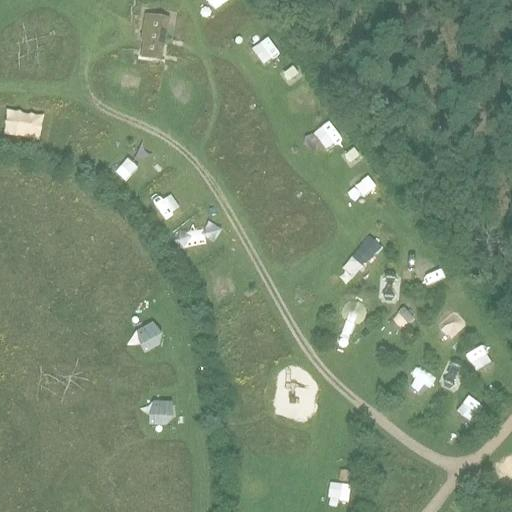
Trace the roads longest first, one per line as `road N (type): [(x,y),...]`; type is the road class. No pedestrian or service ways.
road 1 (track): [(465,469),(418,450),(322,373),(208,177),(173,138),(116,112)]
road 2 (track): [(432,511),(511,422)]
